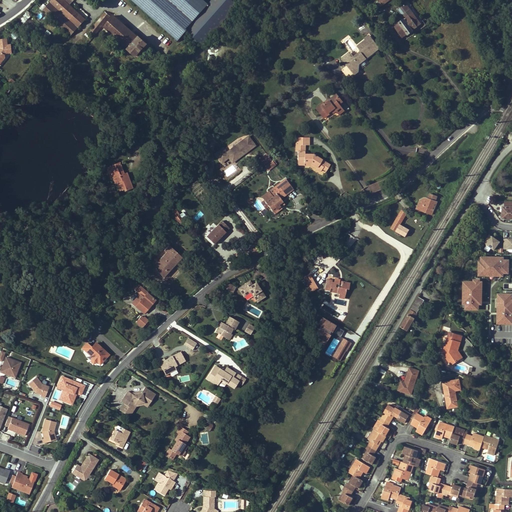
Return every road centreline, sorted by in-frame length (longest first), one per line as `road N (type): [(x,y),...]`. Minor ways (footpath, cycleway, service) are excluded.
road 1 (residential): [(58,467),(105,382),(227,270),(399,187),(484,109),(511,114)]
road 2 (residential): [(284,511),(475,195)]
road 3 (residential): [(456,453),(407,435),(394,439),(362,497)]
